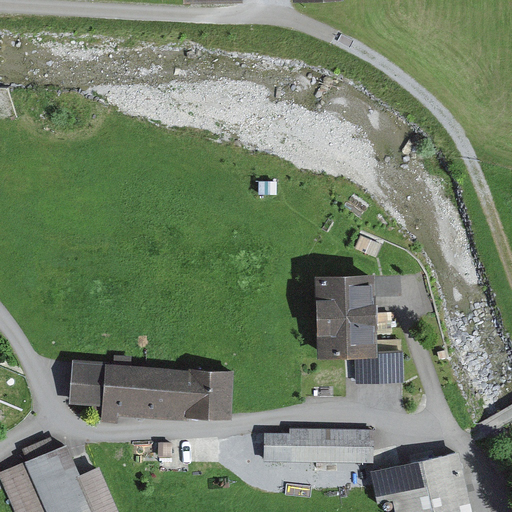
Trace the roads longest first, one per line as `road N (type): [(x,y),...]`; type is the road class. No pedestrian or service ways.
road 1 (residential): [(473,435),(335,417),(97,432),(59,418),(0,321)]
road 2 (track): [(267,16),(357,49),(441,107),(511,265)]
